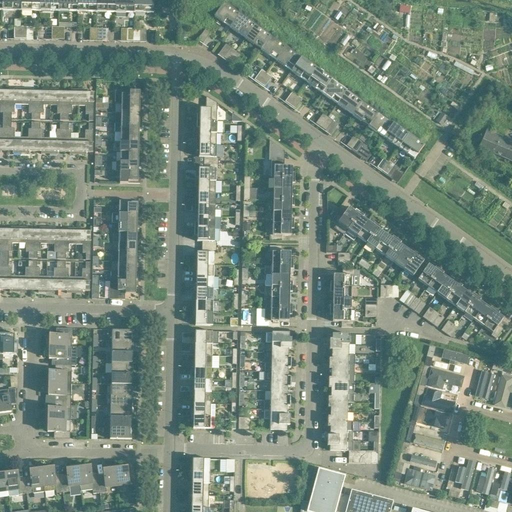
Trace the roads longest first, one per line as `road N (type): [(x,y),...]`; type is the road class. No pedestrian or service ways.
road 1 (residential): [(169,452),(294,451),(309,438),(313,157),(322,141)]
road 2 (residential): [(171,311),(180,55)]
road 3 (tertiary): [(511,277),(322,141)]
road 4 (residential): [(0,212),(74,214),(80,195),(74,173),(0,171)]
road 5 (tertiary): [(180,55),(0,49)]
road 6 (tertiary): [(322,141),(225,74),(180,55)]
road 7 (residential): [(169,452),(171,311)]
road 8 (residential): [(31,309),(171,311)]
road 9 (residential): [(32,463),(169,452)]
road 10 (residential): [(32,434),(31,309)]
